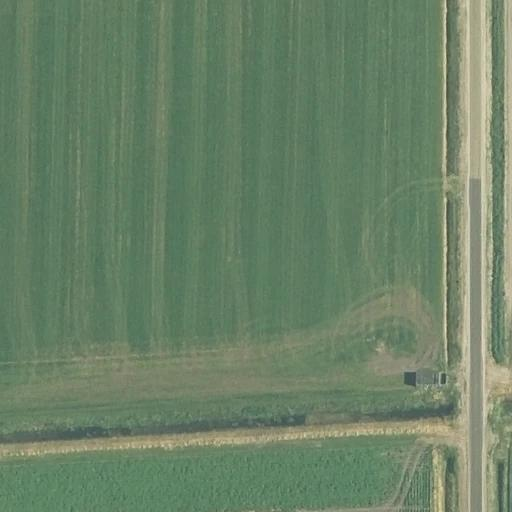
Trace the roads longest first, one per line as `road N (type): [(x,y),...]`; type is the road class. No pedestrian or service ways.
road 1 (unclassified): [(475,511),(477,0)]
road 2 (track): [(0,462),(475,433)]
